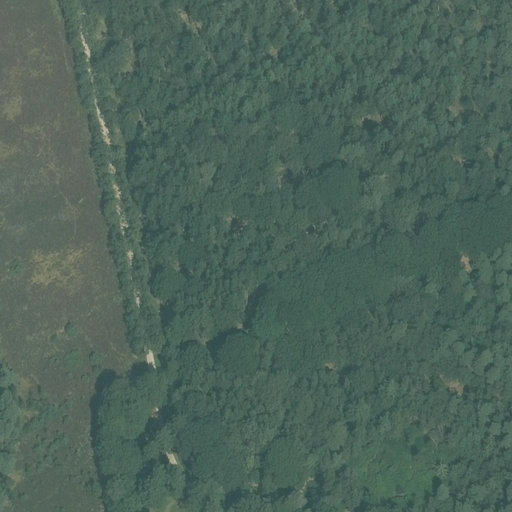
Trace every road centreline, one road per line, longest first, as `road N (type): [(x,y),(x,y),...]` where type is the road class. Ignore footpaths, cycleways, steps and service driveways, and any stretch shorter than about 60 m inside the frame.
road 1 (track): [(153,378),(511,231)]
road 2 (track): [(153,378),(136,390),(121,428),(121,511)]
